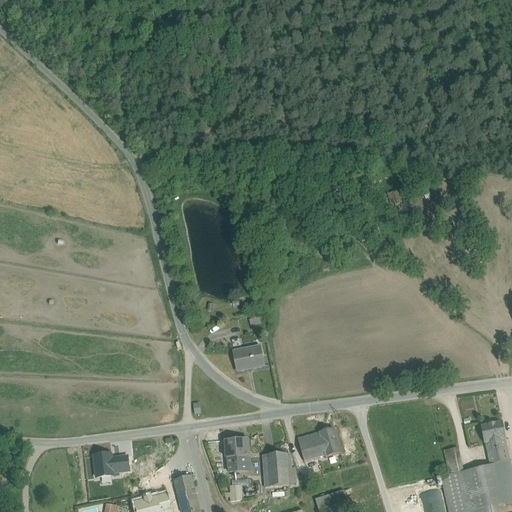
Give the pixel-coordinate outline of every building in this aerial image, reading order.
[(259,348),(234,354),(238,372),(263,367),(259,348)] [(502,422),(481,427),(485,444),(486,444),(490,466),(490,467),(493,466),(510,462),(505,440),(506,440),(502,422)] [(334,429),(320,433),(327,458),(341,454),(334,429)] [(320,433),(298,440),(307,471),(329,465),(327,458),(320,433)] [(246,440),(226,442),(227,459),(228,459),(229,472),(248,472),(246,440)] [(458,449),(445,452),(450,476),(453,475),(453,474),(463,472),(458,449)] [(111,455),(94,457),(96,479),(114,477),(113,474),(129,472),(128,458),(111,459),(111,455)] [(287,455),(263,457),(265,488),(289,487),(287,455)] [(510,462),(493,466),(502,505),(511,502),(511,469),(510,462)] [(490,466),(471,471),(479,510),(502,505),(493,466),(490,467),(490,466)] [(463,472),(453,474),(453,475),(461,511),(471,511),(479,510),(471,471),(463,472)] [(190,477),(174,481),(178,496),(169,499),(172,511),(200,511),(193,483),(190,477)] [(242,500),(241,485),(227,486),(228,501),(242,500)] [(344,491),(315,500),(319,511),(347,502),(344,491)] [(168,492),(155,495),(155,493),(145,496),(149,511),(154,511),(155,511),(172,511),(169,499),(168,492)] [(350,511),(347,502),(319,511),(350,511)]
